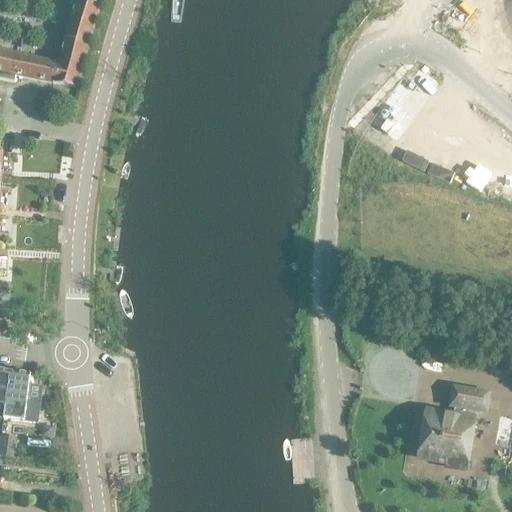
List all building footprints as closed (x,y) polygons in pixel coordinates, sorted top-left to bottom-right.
[(77,0),(72,19),(95,25),(100,8),(101,8),(101,7),(77,0)] [(72,19),(62,52),(85,59),(95,25),(72,19)] [(28,59),(0,52),(0,80),(14,83),(16,77),(24,78),(28,59)] [(58,65),(53,84),(76,89),(85,59),(62,52),(58,65)] [(28,59),(24,78),(53,84),(58,65),(28,59)] [(0,418),(4,419),(10,372),(0,370),(0,418)] [(30,375),(10,372),(4,419),(24,422),(30,375)] [(432,426),(427,456),(454,460),(453,464),(473,467),(483,407),(493,409),(496,391),(461,385),(458,403),(462,404),(460,413),(434,409),(431,426),(432,426)] [(2,436),(0,449),(0,456),(13,458),(16,438),(2,436)]
